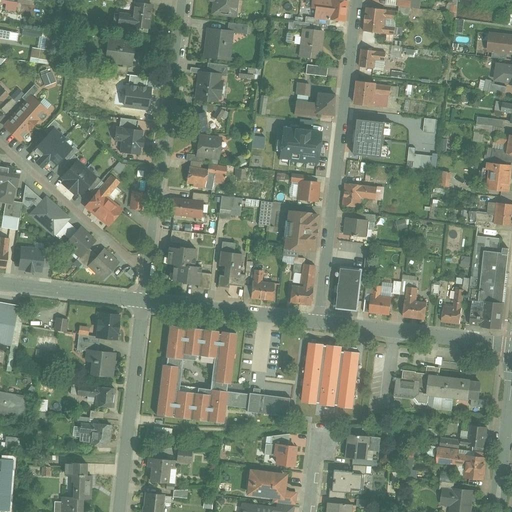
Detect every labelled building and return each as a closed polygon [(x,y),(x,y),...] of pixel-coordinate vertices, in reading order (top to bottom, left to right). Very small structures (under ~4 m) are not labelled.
[(215,0),(214,14),(235,17),(236,0),(215,0)] [(331,0),(331,1),(323,0),(313,0),(312,8),(317,8),(315,18),(345,21),(348,1),(337,0),(331,0)] [(152,5),(136,3),(134,16),(121,14),(119,25),(149,29),(152,5)] [(20,4),(19,12),(33,14),(34,6),(20,4)] [(411,7),(400,6),(399,11),(398,19),(406,20),(407,13),(410,14),(411,7)] [(380,8),(375,8),(368,7),(366,22),(386,25),(387,18),(398,19),(399,11),(388,10),(388,9),(380,8)] [(464,33),(465,21),(459,20),(457,32),(464,33)] [(310,23),(294,21),(293,28),(303,29),(309,29),(310,23)] [(386,25),(366,22),(365,31),(385,33),(395,34),(396,27),(386,26),(386,25)] [(249,25),(229,23),(228,32),(231,32),(231,33),(247,35),(249,25)] [(405,27),(396,27),(395,34),(404,35),(405,27)] [(25,28),(23,35),(53,42),(55,34),(25,28)] [(309,29),(303,29),(300,57),(320,59),(324,31),(309,29)] [(9,32),(0,30),(0,39),(8,41),(9,32)] [(228,32),(210,30),(207,57),(237,60),(237,59),(228,58),(231,33),(231,32),(228,32)] [(511,35),(502,35),(502,40),(490,39),(489,50),(493,51),(508,52),(511,52),(511,35)] [(135,43),(109,40),(107,53),(114,54),(113,62),(123,63),(129,64),(132,64),(135,43)] [(51,51),(33,48),(31,58),(49,61),(51,51)] [(377,51),(362,50),(360,67),(375,68),(377,60),(387,61),(388,53),(377,52),(377,51)] [(508,52),(493,51),(492,57),(507,59),(508,52)] [(123,67),(115,66),(114,73),(123,74),(128,74),(129,64),(123,63),(123,67)] [(229,65),(209,63),(208,73),(220,75),(227,76),(229,65)] [(511,65),(499,64),(498,65),(497,74),(498,77),(496,78),(495,76),(494,76),(497,80),(511,82),(511,84),(511,65)] [(328,67),(307,65),(306,73),(327,76),(328,67)] [(208,73),(201,72),(197,98),(217,100),(220,75),(208,73)] [(52,73),(42,76),(45,87),(55,84),(52,73)] [(377,83),(358,81),(355,104),(374,106),(375,97),(378,98),(379,94),(376,94),(377,84),(377,83)] [(305,84),(297,83),(296,94),(304,95),(305,84)] [(492,83),(491,83),(489,91),(506,94),(507,87),(492,83)] [(393,86),(377,84),(376,94),(379,94),(392,95),(393,86)] [(35,85),(22,97),(27,102),(32,97),(40,89),(35,85)] [(151,89),(125,86),(124,97),(123,107),(148,110),(151,89)] [(0,88),(0,105),(9,95),(1,87),(0,88)] [(336,95),(319,93),(317,104),(297,101),(295,115),(316,117),(317,113),(334,115),(336,95)] [(27,102),(5,127),(20,140),(47,110),(32,97),(27,102)] [(378,98),(375,97),(374,106),(384,107),(385,98),(378,98)] [(12,98),(1,110),(6,114),(17,103),(12,98)] [(511,104),(503,102),(502,111),(511,112),(511,120),(511,123),(511,104)] [(229,113),(219,108),(214,117),(219,120),(222,116),(226,118),(229,113)] [(206,113),(191,115),(194,132),(208,130),(206,113)] [(504,120),(478,117),(477,124),(493,126),(503,127),(504,120)] [(119,127),(138,130),(139,121),(121,119),(119,127)] [(436,120),(425,119),(424,132),(435,133),(436,120)] [(386,123),(359,120),(355,155),(385,158),(386,148),(383,148),(386,123)] [(493,126),(477,124),(477,131),(492,133),(493,126)] [(121,141),(120,152),(140,155),(141,147),(143,147),(144,139),(142,139),(143,131),(138,130),(119,127),(116,127),(114,140),(121,141)] [(54,129),(34,150),(41,157),(36,162),(42,168),(47,163),(53,168),(72,148),(63,140),(64,139),(54,129)] [(283,130),(276,129),(274,140),(282,141),(283,130)] [(321,133),(283,129),(283,130),(282,141),(280,157),(290,158),(289,160),(307,163),(307,161),(317,162),(321,133)] [(511,134),(509,134),(498,132),(496,142),(507,145),(506,151),(506,153),(511,154),(511,134)] [(221,138),(200,136),(197,155),(197,156),(205,157),(219,158),(221,138)] [(265,137),(253,136),(252,148),(264,149),(265,137)] [(440,151),(448,151),(448,139),(440,139),(440,151)] [(404,141),(392,140),(391,146),(403,148),(404,141)] [(416,149),(410,148),(408,161),(415,162),(416,155),(416,149)] [(506,151),(493,149),(492,160),(511,162),(511,154),(506,153),(506,151)] [(74,154),(64,166),(69,170),(77,161),(78,161),(80,159),(74,154)] [(197,155),(187,154),(187,160),(205,163),(205,157),(197,156),(197,155)] [(432,157),(416,155),(415,162),(414,168),(431,170),(432,157)] [(69,189),(87,169),(78,161),(77,161),(69,170),(63,177),(66,180),(63,183),(69,189)] [(511,166),(489,163),(488,169),(491,170),(488,188),(508,190),(511,166)] [(87,169),(69,189),(76,194),(78,191),(81,194),(87,188),(96,177),(87,169),(92,164),(91,164),(87,169)] [(227,167),(209,164),(208,170),(209,170),(205,188),(205,189),(212,190),(214,182),(224,184),(225,177),(226,177),(226,176),(227,167)] [(0,166),(0,183),(2,184),(0,194),(0,200),(13,203),(15,186),(17,186),(19,180),(11,178),(13,168),(0,166)] [(208,170),(190,166),(187,182),(192,183),(198,185),(198,187),(205,188),(209,170),(208,170)] [(246,170),(237,169),(236,176),(245,177),(246,170)] [(451,173),(439,171),(437,187),(449,188),(451,173)] [(310,175),(292,173),(292,175),(291,181),(301,182),(301,181),(309,182),(310,175)] [(96,195),(86,206),(109,225),(122,210),(107,197),(120,182),(113,176),(103,187),(96,195)] [(96,177),(87,188),(92,192),(99,184),(102,181),(97,176),(96,177)] [(309,182),(301,181),(301,182),(299,199),(317,201),(317,197),(318,197),(319,189),(318,189),(319,183),(309,182)] [(364,185),(346,183),(344,205),(361,207),(362,197),(364,185)] [(37,205),(42,199),(25,184),(23,202),(28,207),(32,201),(37,205)] [(99,184),(92,192),(96,195),(103,187),(99,184)] [(377,187),(364,185),(362,197),(376,199),(377,187)] [(146,194),(134,192),(132,208),(143,209),(146,194)] [(210,194),(193,192),(192,200),(192,201),(203,202),(209,203),(210,194)] [(70,218),(46,195),(42,199),(37,205),(29,213),(53,235),(70,218)] [(233,197),(222,196),(219,218),(230,220),(232,210),(233,197)] [(243,198),(233,197),(232,210),(241,211),(243,198)] [(192,200),(174,198),(174,199),(172,200),(172,204),(174,206),(172,213),(201,217),(203,202),(192,201),(192,200)] [(23,202),(15,201),(13,211),(5,209),(4,216),(20,218),(23,202)] [(273,202),(261,201),(259,225),(268,226),(271,226),(273,202)] [(511,204),(498,203),(496,213),(495,223),(497,223),(511,225),(511,204)] [(310,213),(290,211),(286,247),(289,247),(289,248),(299,249),(306,250),(314,251),(316,236),(317,230),(316,229),(318,215),(310,214),(310,213)] [(496,213),(478,211),(476,220),(495,223),(496,213)] [(377,215),(361,213),(360,219),(368,220),(368,222),(376,223),(377,215)] [(20,218),(4,216),(2,227),(18,230),(20,218)] [(20,218),(18,230),(24,231),(26,219),(20,218)] [(360,219),(349,218),(348,225),(346,225),(345,234),(355,235),(355,236),(358,237),(358,236),(366,237),(368,222),(368,220),(360,219)] [(495,223),(476,220),(476,226),(478,226),(478,227),(497,229),(497,223),(495,223)] [(95,241),(80,228),(66,243),(80,256),(78,259),(82,264),(94,252),(89,248),(95,241)] [(192,232),(172,230),(171,242),(187,244),(188,239),(191,239),(192,232)] [(9,238),(0,237),(0,251),(7,252),(9,238)] [(488,238),(478,237),(470,300),(473,300),(474,300),(480,300),(487,251),(488,238)] [(501,239),(488,238),(487,251),(500,252),(501,239)] [(235,243),(223,242),(222,251),(221,251),(219,265),(225,266),(224,275),(221,275),(219,286),(223,286),(223,285),(229,286),(229,284),(238,285),(240,274),(242,254),(234,253),(235,243)] [(44,250),(21,247),(18,270),(42,273),(44,250)] [(197,249),(180,247),(180,248),(169,247),(167,263),(174,264),(173,273),(176,273),(175,281),(189,283),(189,284),(199,285),(201,273),(201,267),(195,266),(197,249)] [(299,249),(289,248),(289,247),(286,247),(284,247),(283,256),(298,257),(299,249)] [(500,252),(487,251),(480,300),(504,303),(510,249),(504,248),(503,253),(500,252)] [(104,250),(98,256),(94,252),(82,264),(87,268),(90,265),(104,278),(118,263),(104,250)] [(0,251),(0,267),(7,268),(8,252),(7,252),(0,251)] [(462,267),(471,268),(472,257),(463,256),(462,267)] [(303,258),(295,257),(293,272),(302,273),(303,264),(303,258)] [(315,265),(303,264),(302,273),(301,283),(305,284),(306,275),(313,276),(315,265)] [(363,269),(341,266),(341,268),(343,268),(342,278),(340,277),(337,298),(340,298),(339,308),(337,308),(336,309),(358,312),(363,269)] [(263,271),(255,270),(254,281),(262,282),(263,271)] [(213,274),(201,273),(199,285),(198,289),(211,290),(213,274)] [(246,275),(240,274),(238,285),(245,286),(246,275)] [(313,276),(306,275),(305,284),(305,286),(312,287),(313,276)] [(419,281),(409,279),(408,286),(419,288),(419,281)] [(449,281),(441,280),(439,298),(447,299),(449,281)] [(254,281),(253,281),(252,286),(251,297),(251,298),(273,300),(275,283),(262,282),(254,281)] [(305,286),(292,285),(290,302),(311,305),(312,287),(305,286)] [(392,298),(381,296),(382,286),(375,285),(373,295),(372,295),(372,302),(370,313),(390,315),(392,298)] [(252,286),(245,286),(244,297),(251,297),(252,286)] [(419,288),(408,286),(407,295),(406,300),(403,317),(425,319),(427,302),(417,301),(419,288)] [(454,307),(445,306),(443,321),(461,324),(463,308),(462,308),(464,289),(456,288),(454,307)] [(480,300),(474,300),(473,300),(471,325),(482,326),(482,327),(499,329),(502,326),(505,303),(480,300)] [(19,306),(0,302),(0,343),(12,345),(19,306)] [(99,330),(98,337),(100,337),(116,339),(117,332),(118,332),(119,323),(117,323),(118,316),(101,314),(100,322),(98,321),(97,329),(99,330)] [(57,318),(55,331),(66,332),(68,320),(57,318)] [(237,333),(222,331),(222,334),(219,333),(219,331),(170,325),(166,357),(168,357),(167,365),(163,364),(157,415),(172,417),(172,414),(175,415),(175,417),(224,423),(226,406),(228,391),(227,391),(228,384),(231,384),(237,333)] [(98,337),(79,334),(78,342),(99,345),(100,337),(98,337)] [(38,347),(58,351),(60,340),(41,336),(38,347)] [(99,345),(78,342),(77,350),(89,351),(99,352),(99,345)] [(99,352),(89,351),(88,361),(94,362),(93,375),(112,376),(115,354),(99,352)] [(336,383),(316,381),(314,399),(341,403),(342,394),(346,395),(349,368),(338,366),(336,383)] [(417,372),(404,370),(403,380),(398,379),(395,396),(414,398),(420,394),(428,395),(427,395),(457,399),(457,396),(469,397),(471,382),(472,380),(440,376),(440,370),(427,368),(427,374),(417,373),(417,372)] [(481,384),(471,382),(469,397),(473,398),(480,399),(481,384)] [(86,386),(72,384),(71,394),(85,395),(86,386)] [(116,389),(98,387),(86,386),(85,395),(85,397),(88,398),(91,399),(91,401),(97,402),(96,405),(113,407),(114,401),(115,401),(115,395),(116,389)] [(291,398),(260,394),(261,389),(254,388),(253,393),(250,393),(248,408),(248,412),(286,416),(287,411),(290,411),(291,398)] [(0,412),(28,418),(31,397),(0,391),(0,412)] [(250,394),(228,391),(226,406),(248,408),(250,394)] [(480,399),(473,398),(472,406),(485,408),(486,400),(480,399)] [(104,412),(90,411),(89,418),(90,418),(103,420),(104,412)] [(89,418),(77,416),(77,423),(81,424),(81,423),(89,425),(90,418),(89,418)] [(89,425),(81,423),(81,424),(80,432),(92,434),(94,425),(89,425)] [(111,426),(94,423),(94,425),(92,434),(91,444),(106,446),(106,443),(109,444),(111,426)] [(173,429),(155,426),(154,433),(172,435),(173,429)] [(487,428),(470,426),(469,440),(462,439),(461,445),(485,447),(487,446),(488,442),(486,440),(487,428)] [(290,434),(275,436),(273,446),(276,446),(276,445),(283,446),(284,442),(289,443),(290,434)] [(369,436),(359,436),(350,435),(348,457),(354,458),(367,459),(368,450),(380,451),(382,437),(369,436)] [(455,441),(441,439),(440,447),(454,449),(455,441)] [(295,447),(285,445),(285,446),(283,446),(276,445),(276,446),(275,455),(278,456),(277,463),(293,465),(295,447)] [(192,451),(178,450),(177,462),(191,463),(192,451)] [(468,456),(457,454),(456,463),(467,464),(468,456)] [(486,458),(468,456),(467,464),(466,476),(470,477),(480,478),(484,479),(486,458)] [(12,459),(0,458),(0,505),(8,506),(11,468),(12,468),(12,459)] [(367,459),(354,458),(353,465),(373,466),(373,459),(367,459)] [(174,461),(150,459),(149,467),(153,468),(152,481),(172,483),(174,461)] [(88,463),(68,462),(68,475),(73,475),(87,476),(88,463)] [(281,475),(252,471),(249,493),(275,496),(283,497),(284,491),(284,487),(277,486),(278,482),(283,483),(283,481),(282,481),(283,477),(282,476),(282,475),(281,475)] [(355,473),(335,473),(334,494),(353,494),(353,492),(364,492),(365,477),(355,477),(355,473)] [(87,476),(73,475),(72,481),(75,481),(75,489),(76,490),(76,497),(83,499),(92,499),(92,476),(87,476)] [(455,483),(441,481),(440,489),(444,490),(444,489),(454,490),(454,489),(455,489),(455,483)] [(455,489),(454,489),(454,490),(444,489),(444,490),(443,501),(453,502),(451,511),(470,511),(473,491),(455,489)] [(189,490),(175,490),(174,497),(188,498),(189,490)] [(296,493),(284,491),(283,497),(275,496),(274,502),(278,503),(294,505),(296,493)] [(162,511),(164,495),(147,493),(146,507),(144,506),(143,511),(162,511)] [(76,497),(62,497),(62,502),(56,502),(55,511),(82,511),(83,499),(76,497)] [(205,499),(204,508),(212,509),(214,501),(205,499)] [(293,511),(294,505),(278,503),(277,509),(276,511),(293,511)] [(353,504),(329,503),(328,511),(347,511),(352,511),(353,504)]
